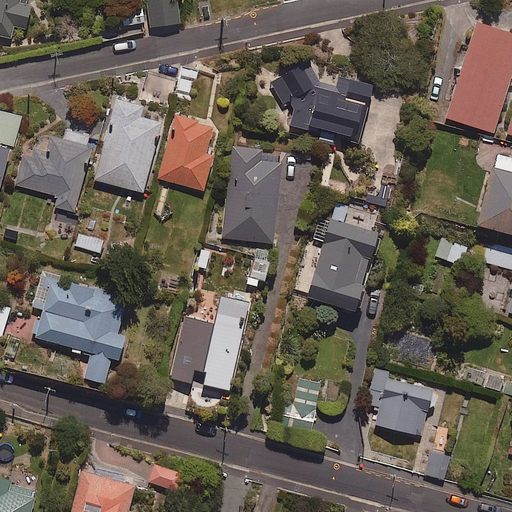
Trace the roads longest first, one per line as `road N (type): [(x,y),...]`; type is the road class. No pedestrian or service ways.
road 1 (residential): [(0,387),(466,511)]
road 2 (residential): [(0,79),(366,2)]
